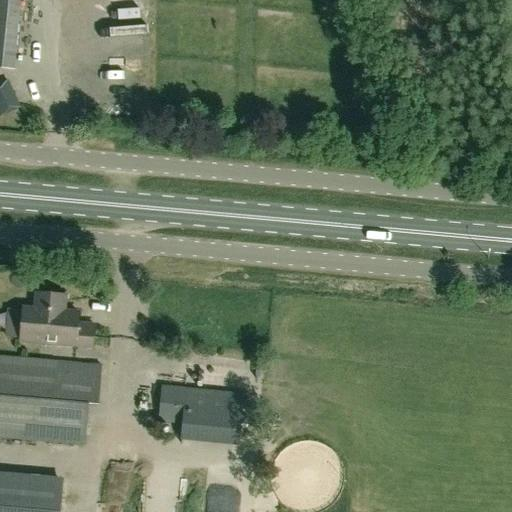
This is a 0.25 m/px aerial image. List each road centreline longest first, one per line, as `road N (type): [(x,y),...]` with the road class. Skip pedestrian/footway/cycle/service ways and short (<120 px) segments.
road 1 (primary): [(511,240),(0,192)]
road 2 (unclassified): [(511,279),(0,232)]
road 3 (unclassified): [(511,199),(0,152)]
